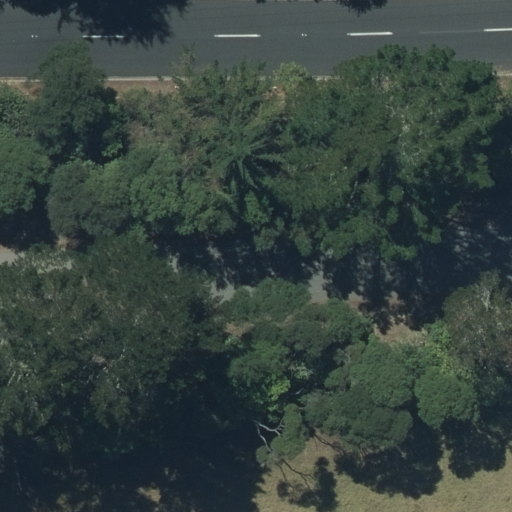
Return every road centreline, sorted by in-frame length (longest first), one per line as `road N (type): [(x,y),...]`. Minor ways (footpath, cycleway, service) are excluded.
road 1 (unclassified): [(511,263),(0,296)]
road 2 (tertiary): [(511,31),(0,38)]
